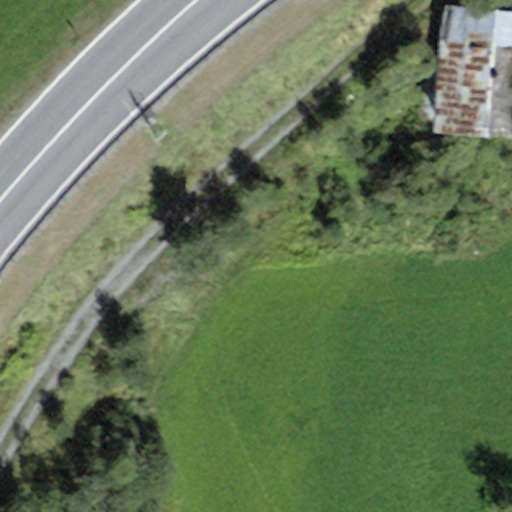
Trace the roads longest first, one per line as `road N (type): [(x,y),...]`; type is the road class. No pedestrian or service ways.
road 1 (track): [(0,437),(46,360),(197,185),(458,0)]
road 2 (primary): [(196,0),(0,200)]
